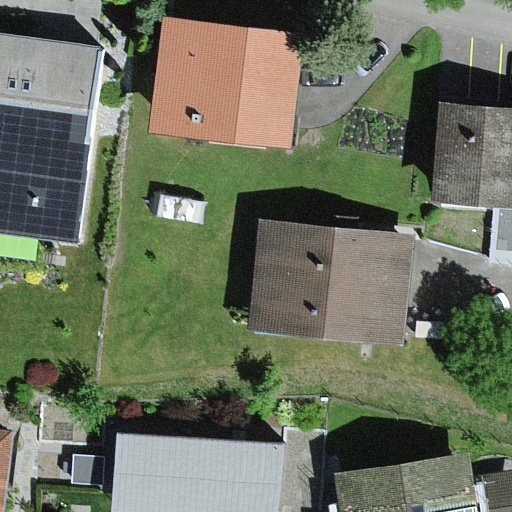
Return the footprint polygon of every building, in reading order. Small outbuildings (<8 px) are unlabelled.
[(296,27),(162,14),(151,125),(285,138),(296,27)] [(98,45),(0,33),(0,227),(75,236),(98,45)] [(511,103),(431,97),(424,192),(492,198),(511,199),(511,103)] [(511,199),(492,198),(487,260),(511,262),(511,199)] [(411,232),(253,216),(242,326),(400,342),(411,232)] [(0,494),(9,424),(0,423),(0,494)] [(270,437),(107,427),(102,504),(239,511),(265,511),(265,502),(270,437)] [(270,437),(265,502),(315,506),(322,431),(271,427),(270,437)] [(458,449),(326,468),(331,511),(511,511),(511,468),(462,475),(458,449)]
